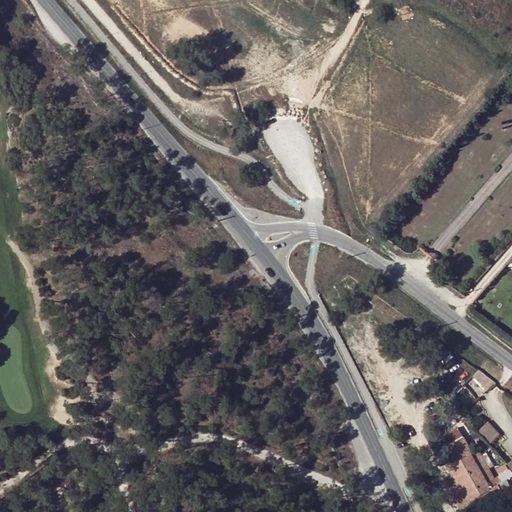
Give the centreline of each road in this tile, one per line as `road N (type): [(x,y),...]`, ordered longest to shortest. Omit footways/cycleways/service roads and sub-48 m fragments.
road 1 (secondary): [(50,0),(249,237)]
road 2 (residential): [(394,488),(334,485),(218,437),(167,443),(123,462)]
road 3 (secondary): [(275,267),(336,366),(394,488)]
road 4 (tertiary): [(308,231),(392,273),(511,361)]
road 5 (unknown): [(409,285),(511,161)]
road 6 (residential): [(123,462),(95,443),(64,443),(0,490)]
